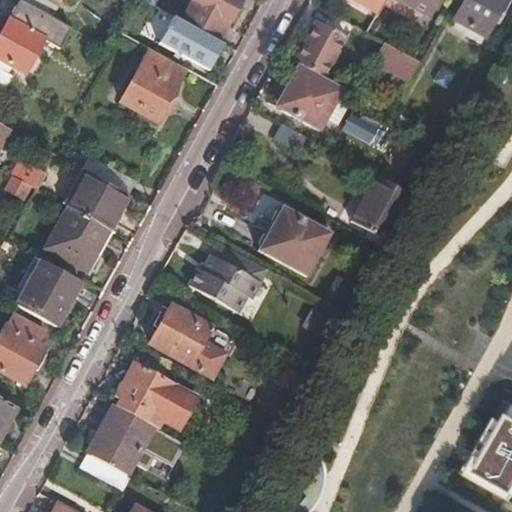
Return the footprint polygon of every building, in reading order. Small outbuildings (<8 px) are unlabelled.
[(49,16),(50,16),(59,0),(20,0),(24,2),(49,16)] [(202,33),(217,41),(239,1),(238,0),(191,0),(180,21),(202,33)] [(384,0),(353,0),(377,13),(384,0)] [(433,0),(396,0),(425,16),(433,0)] [(470,27),(484,35),(504,0),(465,0),(455,18),(470,27)] [(39,35),(49,16),(24,2),(12,20),(8,18),(0,32),(0,36),(2,38),(0,42),(0,60),(23,74),(41,43),(46,47),(49,41),(39,35)] [(149,48),(184,68),(202,33),(180,21),(175,18),(166,35),(154,28),(145,46),(149,48)] [(294,62),(298,64),(323,78),(345,37),(317,21),(294,62)] [(481,42),(484,35),(470,27),(467,34),(481,42)] [(407,81),(418,63),(383,44),(373,62),(407,81)] [(156,122),(184,68),(149,48),(138,70),(121,100),(156,122)] [(319,132),(343,89),(323,78),(298,64),(274,106),(319,132)] [(12,75),(0,68),(0,86),(4,88),(12,75)] [(301,155),(310,140),(283,125),(274,139),(301,155)] [(441,144),(446,136),(431,128),(427,136),(441,144)] [(32,187),(49,197),(58,180),(20,158),(10,175),(12,176),(29,185),(32,187)] [(69,208),(109,231),(129,196),(89,173),(69,208)] [(22,198),(29,185),(12,176),(5,189),(22,198)] [(405,208),(411,196),(376,177),(351,223),(370,233),(371,230),(381,236),(399,204),(405,208)] [(258,251),(305,277),(329,234),(282,207),(258,251)] [(87,271),(109,231),(69,208),(46,249),(87,271)] [(382,249),(387,239),(381,236),(371,230),(370,233),(366,240),(382,249)] [(248,299),(264,269),(215,242),(200,271),(194,267),(185,285),(232,310),(242,296),(248,299)] [(17,305),(56,327),(80,283),(42,261),(35,273),(37,281),(32,292),(22,297),(17,305)] [(169,305),(148,343),(208,377),(219,357),(222,358),(232,341),(169,305)] [(304,329),(318,337),(327,319),(314,312),(304,329)] [(4,324),(0,330),(0,370),(23,384),(44,347),(38,343),(45,332),(12,313),(5,325),(4,324)] [(114,407),(149,426),(154,417),(176,429),(194,398),(132,364),(115,395),(119,397),(114,407)] [(278,382),(290,389),(298,375),(286,368),(278,382)] [(0,436),(16,407),(0,398),(0,436)] [(132,463),(151,427),(149,426),(114,407),(107,420),(105,419),(85,454),(122,474),(124,475),(125,476),(132,463)] [(511,414),(508,422),(500,417),(472,468),(484,475),(480,482),(511,500),(511,414)] [(151,427),(132,463),(145,471),(152,457),(170,467),(182,444),(151,427)] [(115,489),(122,474),(85,454),(78,468),(115,489)] [(72,511),(55,502),(49,511),(72,511)]
